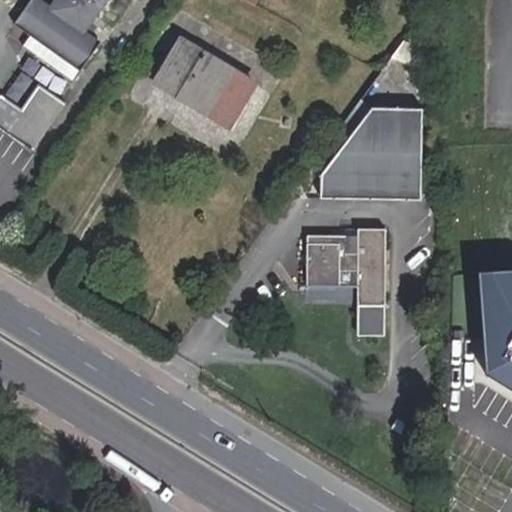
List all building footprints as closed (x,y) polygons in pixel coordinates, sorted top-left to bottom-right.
[(84,33),(106,0),(57,0),(50,10),(35,0),(32,0),(15,25),(31,37),(75,68),(80,71),(100,44),(84,33)] [(75,68),(31,37),(20,52),(65,83),(75,68)] [(240,101),(251,82),(181,41),(155,83),(211,116),(225,93),(240,101)] [(429,74),(429,53),(402,43),(391,58),(429,74)] [(0,127),(33,150),(65,103),(39,85),(22,110),(1,96),(0,97),(0,127)] [(226,125),(240,101),(225,93),(211,116),(226,125)] [(344,146),(373,109),(361,100),(332,137),(344,146)] [(323,180),(323,204),(423,203),(422,111),(372,112),(323,180)] [(385,337),(386,230),(358,230),(358,236),(346,236),(307,236),(307,287),(358,287),(357,337),(385,337)] [(511,272),(481,274),(491,379),(511,391),(511,272)]
